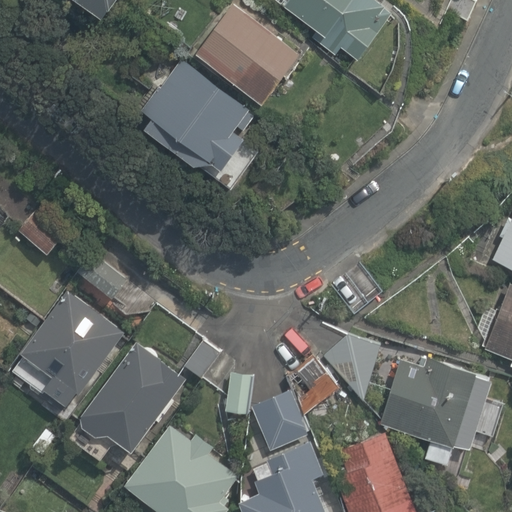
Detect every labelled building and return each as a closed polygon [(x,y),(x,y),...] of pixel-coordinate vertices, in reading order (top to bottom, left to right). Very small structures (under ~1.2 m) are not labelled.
[(67,0),(100,23),(115,0),(67,0)] [(393,9),(380,0),(273,0),(317,31),(312,38),(333,53),(338,46),(356,59),(393,9)] [(231,5),(193,55),(259,104),(297,54),(231,5)] [(249,108),(180,56),(140,109),(150,117),(140,129),(201,175),(211,162),(219,168),(242,138),(231,130),(249,108)] [(66,228),(36,205),(17,229),(47,252),(66,228)] [(511,214),(492,258),(511,267),(511,214)] [(126,278),(90,251),(76,271),(112,297),(126,278)] [(511,283),(507,282),(485,346),(511,355),(511,283)] [(122,330),(68,288),(20,350),(52,375),(43,387),(65,404),(122,330)] [(380,343),(346,332),(323,353),(363,397),(380,343)] [(221,350),(203,337),(183,364),(201,377),(221,350)] [(186,377),(135,338),(80,411),(81,424),(95,435),(108,433),(131,450),(186,377)] [(339,385),(313,352),(288,371),(306,411),(339,385)] [(423,366),(399,358),(378,424),(468,452),(492,376),(426,355),(423,366)] [(245,410),(250,372),(228,370),(224,408),(245,410)] [(307,432),(290,389),(252,404),(270,447),(307,432)] [(191,436),(167,419),(120,482),(160,511),(221,511),(226,506),(216,499),(236,473),(209,453),(214,445),(195,431),(191,436)] [(417,511),(385,430),(339,448),(348,469),(334,475),(348,511),(417,511)] [(310,440),(266,458),(272,471),(253,479),(257,490),(237,499),(242,511),(326,511),(311,476),(323,471),(310,440)]
